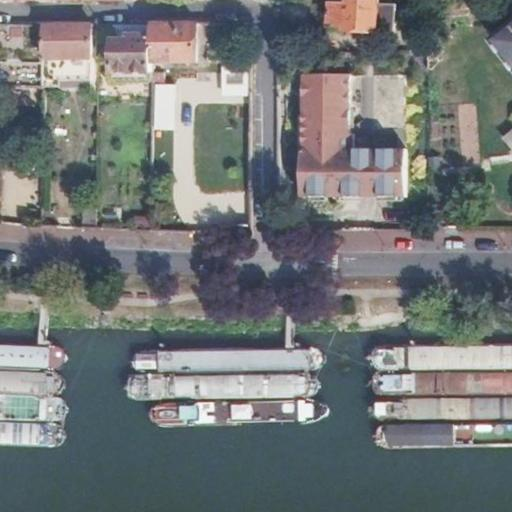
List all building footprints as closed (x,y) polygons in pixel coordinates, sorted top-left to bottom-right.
[(344,34),(394,36),(395,9),(378,8),(378,3),(347,2),(347,0),(330,0),(329,28),(344,29),(344,34)] [(309,5),(279,5),(279,37),(310,37),(309,5)] [(198,62),(198,22),(183,22),(152,23),(153,36),(154,36),(154,63),(198,62)] [(93,87),(93,23),(76,23),(46,24),(45,38),(45,61),(45,86),(93,87)] [(115,35),(115,23),(100,23),(100,41),(108,41),(108,35),(115,35)] [(0,37),(45,38),(46,24),(44,24),(44,25),(0,24),(0,37)] [(511,34),(496,48),(511,67),(511,34)] [(153,50),(153,36),(131,36),(131,41),(115,42),(115,72),(153,73),(153,50)] [(45,87),(45,86),(45,61),(0,60),(0,86),(11,87),(45,87)] [(221,95),(246,97),(248,62),(223,61),(221,95)] [(302,73),(303,198),(409,197),(409,147),(355,147),(355,72),(302,73)] [(156,130),(175,131),(175,87),(157,87),(156,130)] [(84,228),(97,229),(97,227),(98,227),(98,200),(85,200),(84,228)]
